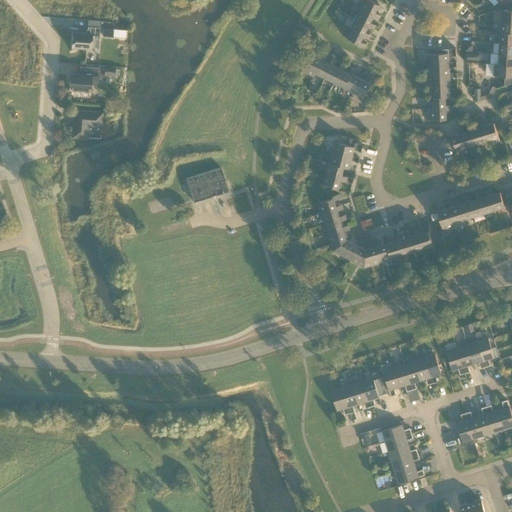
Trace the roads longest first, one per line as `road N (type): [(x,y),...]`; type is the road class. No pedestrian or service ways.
road 1 (residential): [(323,329),(284,191),(303,128),(380,121)]
road 2 (tertiary): [(49,361),(194,365),(323,329)]
road 3 (residential): [(511,172),(394,203),(375,179),(386,136),(380,121)]
road 4 (residential): [(9,163),(40,152),(47,139),(52,40),(18,0)]
road 5 (residential): [(49,361),(49,297),(30,234)]
